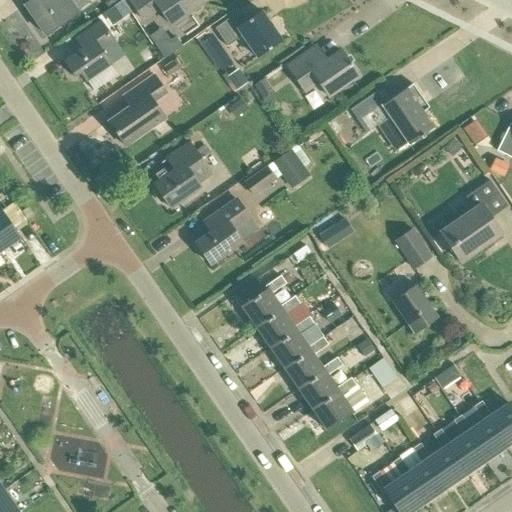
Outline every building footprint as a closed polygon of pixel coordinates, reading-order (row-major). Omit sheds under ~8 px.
[(33,0),(24,6),(45,37),(71,19),(57,0),(33,0)] [(159,9),(170,25),(202,4),(199,0),(140,0),(150,15),(159,9)] [(98,16),(108,28),(127,14),(117,1),(98,16)] [(242,36),(257,58),(281,41),(261,12),(241,26),(233,15),(214,29),(227,47),(242,36)] [(63,63),(74,78),(80,74),(86,83),(112,64),(103,51),(115,42),(100,21),(75,39),(82,49),(63,63)] [(221,46),(211,31),(199,39),(209,53),(221,46)] [(153,41),(162,54),(173,47),(164,33),(153,41)] [(315,49),(288,67),(306,93),(320,84),(329,97),(359,76),(342,52),(325,63),(315,49)] [(162,66),(168,75),(178,68),(172,59),(162,66)] [(226,75),(235,89),(238,93),(248,87),(246,82),(247,81),(238,67),(226,75)] [(166,120),(154,104),(167,95),(154,76),(122,98),(129,108),(108,122),(126,148),(166,120)] [(273,90),(263,76),(251,84),(261,98),(273,90)] [(352,109),(367,132),(390,117),(408,146),(434,129),(418,104),(424,100),(414,84),(382,105),(375,94),(352,109)] [(226,107),(235,118),(248,108),(240,97),(226,107)] [(511,160),(511,127),(510,126),(497,153),(511,160)] [(167,201),(173,209),(203,189),(200,185),(214,175),(192,144),(169,159),(176,170),(155,184),(160,190),(158,192),(157,195),(162,202),(165,203),(167,201)] [(271,161),(290,187),(308,174),(304,168),(311,164),(297,144),(291,148),(290,147),(271,161)] [(489,170),(504,177),(509,165),(494,159),(489,170)] [(267,168),(244,184),(253,196),(276,180),(267,168)] [(468,198),(476,210),(442,233),(462,264),(504,236),(492,219),(509,208),(491,182),(468,198)] [(210,219),(217,229),(195,244),(210,265),(242,243),(232,229),(249,218),(236,200),(210,219)] [(0,249),(18,237),(0,211),(0,249)] [(329,245),(357,233),(351,218),(323,230),(329,245)] [(393,239),(412,267),(430,255),(411,227),(393,239)] [(241,307),(255,328),(282,309),(280,307),(272,294),(285,284),(280,276),(265,287),(266,289),(241,307)] [(392,302),(414,334),(437,318),(416,286),(392,302)] [(255,328),(269,348),(296,330),(294,327),(286,314),(300,305),(294,297),(280,307),(282,309),(255,328)] [(269,348),(283,369),(310,350),(308,348),(299,335),(314,325),(308,318),(294,327),(296,330),(269,348)] [(283,369),(297,389),(324,371),(323,368),(314,355),(328,346),(323,338),(308,348),(310,350),(283,369)] [(297,389),(311,410),(338,391),(336,388),(328,376),(342,366),(337,359),(323,368),(324,371),(297,389)] [(453,365),(446,370),(453,381),(460,375),(453,365)] [(440,375),(433,379),(440,389),(446,385),(440,375)] [(311,410),(326,431),(353,413),(341,396),(356,386),(351,379),(336,388),(338,391),(311,410)] [(486,420),(505,447),(511,441),(511,411),(508,405),(491,417),(481,402),(474,407),(483,422),(486,420)] [(390,412),(376,421),(381,428),(396,420),(390,412)] [(466,434),(484,460),(505,447),(486,420),(483,422),(471,430),(461,416),(454,421),(463,435),(466,434)] [(367,426),(347,440),(348,441),(356,452),(376,438),(368,427),(367,426)] [(445,447),(464,475),(484,460),(466,434),(463,435),(451,444),(441,430),(433,435),(443,449),(445,447)] [(425,462),(443,489),(464,475),(445,447),(443,449),(430,458),(420,444),(412,449),(422,464),(425,462)] [(405,476),(423,503),(443,489),(425,462),(422,464),(410,472),(400,458),(392,463),(402,478),(405,476)] [(384,491),(398,511),(409,511),(423,503),(405,476),(402,478),(389,487),(379,472),(371,478),(382,493),(384,491)] [(0,511),(16,511),(3,492),(0,494),(0,511)]
